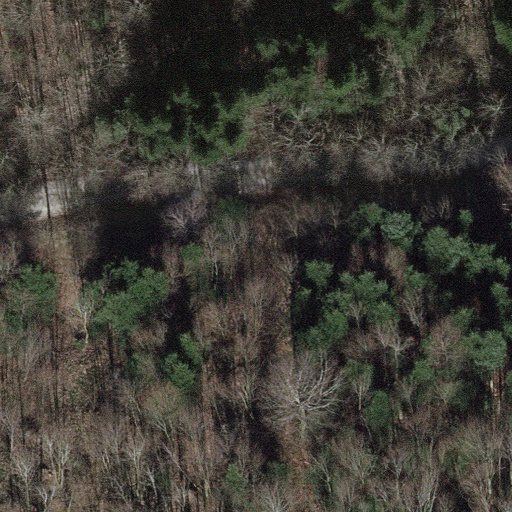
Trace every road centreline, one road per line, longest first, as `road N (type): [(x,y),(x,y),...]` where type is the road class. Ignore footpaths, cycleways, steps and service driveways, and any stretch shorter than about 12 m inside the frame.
road 1 (track): [(511,146),(155,186),(0,214)]
road 2 (track): [(0,162),(233,0)]
